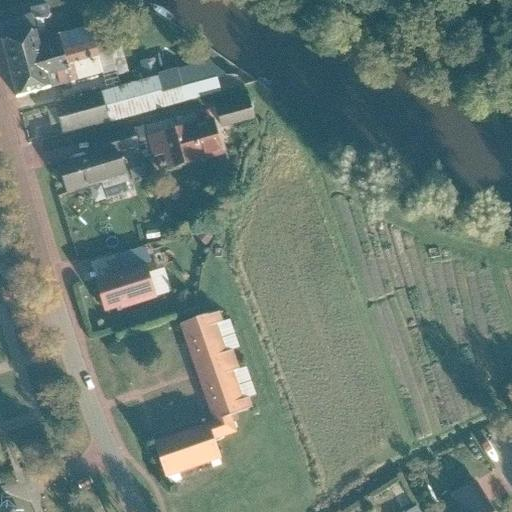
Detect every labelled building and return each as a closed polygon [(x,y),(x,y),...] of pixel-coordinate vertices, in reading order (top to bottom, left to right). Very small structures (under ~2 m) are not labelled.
[(36,35),(1,44),(18,107),(66,94),(64,89),(106,78),(103,68),(107,67),(97,28),(38,44),(36,35)] [(163,79),(57,106),(65,137),(224,98),(220,82),(167,95),(163,79)] [(250,101),(218,110),(224,133),(257,123),(250,101)] [(214,123),(177,133),(186,170),(224,160),(214,123)] [(136,132),(100,141),(104,158),(140,149),(136,132)] [(98,157),(61,167),(69,198),(128,183),(122,159),(100,165),(98,157)] [(152,264),(97,283),(108,316),(139,306),(137,302),(156,295),(151,281),(157,279),(152,264)] [(216,314),(173,330),(207,425),(150,445),(165,487),(227,465),(217,436),(255,423),(216,314)] [(482,478),(494,502),(511,492),(500,468),(482,478)]
